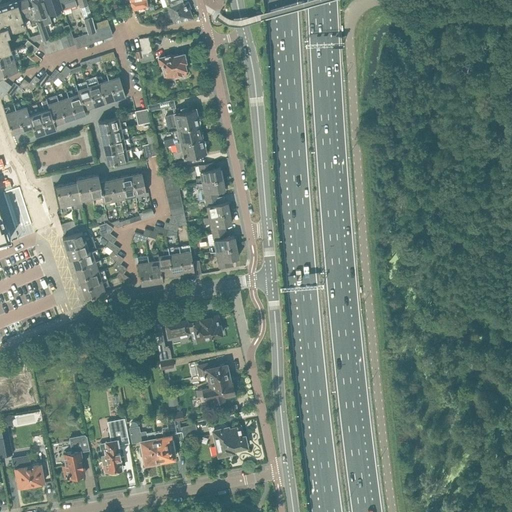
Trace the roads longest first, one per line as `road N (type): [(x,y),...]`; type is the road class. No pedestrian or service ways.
road 1 (unclassified): [(392,511),(351,87),(350,17),(366,2)]
road 2 (motorway): [(288,0),(301,251),(330,511)]
road 3 (motorway): [(362,511),(318,0)]
road 4 (residential): [(68,511),(276,472)]
road 5 (tertiary): [(266,230),(244,34)]
road 6 (residential): [(276,472),(244,338),(252,280)]
road 7 (residential): [(248,231),(209,42)]
road 8 (tertiary): [(287,471),(270,279)]
road 9 (residential): [(72,323),(138,299),(252,280)]
road 10 (residential): [(139,164),(103,168),(92,115),(123,101)]
